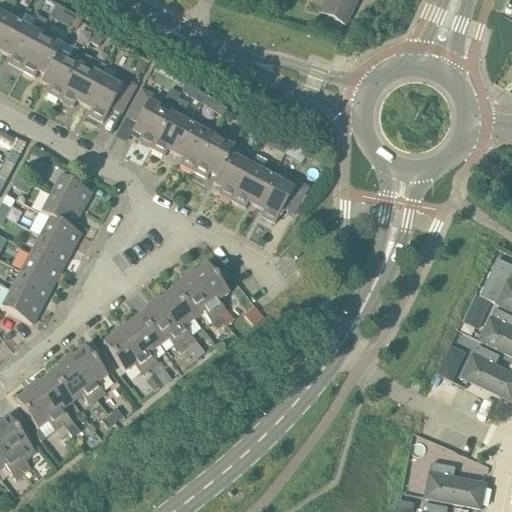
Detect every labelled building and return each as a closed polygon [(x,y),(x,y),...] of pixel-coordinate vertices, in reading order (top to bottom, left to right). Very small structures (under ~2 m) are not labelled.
[(0,53),(3,55),(20,26),(8,19),(16,5),(7,0),(5,0),(2,7),(0,10),(0,53)] [(346,27),(359,0),(327,0),(320,14),(346,27)] [(70,30),(76,19),(69,16),(63,27),(70,30)] [(29,31),(20,26),(3,55),(11,59),(8,65),(21,72),(44,30),(33,24),(29,31)] [(37,74),(44,78),(45,78),(58,54),(59,54),(62,49),(51,43),(55,36),(44,30),(21,72),(34,79),(37,74)] [(98,48),(104,37),(97,33),(91,44),(98,48)] [(47,95),(60,102),(83,59),(84,59),(86,55),(74,48),(69,59),(59,54),(58,54),(45,78),(44,78),(41,85),(50,90),(47,95)] [(83,59),(60,102),(74,109),(77,104),(84,108),(101,77),(105,68),(85,57),(84,59),(83,59)] [(101,77),(84,108),(93,112),(90,118),(103,125),(110,112),(121,117),(137,87),(126,82),(115,76),(111,83),(101,77)] [(141,89),(125,120),(136,126),(132,133),(141,138),(138,142),(151,150),(176,104),(180,97),(170,91),(163,102),(159,109),(149,104),(153,97),(141,89)] [(176,104),(151,150),(165,157),(167,152),(175,156),(191,127),(180,121),(184,114),(187,110),(176,104)] [(218,106),(213,114),(222,119),(226,112),(226,111),(218,106)] [(222,119),(221,121),(230,126),(234,117),(226,112),(222,119)] [(202,133),(191,127),(175,156),(183,161),(181,165),(194,172),(212,138),(216,130),(207,125),(202,133)] [(212,138),(194,172),(207,179),(209,174),(217,179),(230,154),(233,149),(222,143),(226,136),(216,130),(212,138)] [(0,161),(0,168),(1,170),(10,174),(15,166),(25,146),(17,142),(10,138),(0,132),(0,143),(11,150),(5,163),(4,164),(0,161)] [(286,154),(295,158),(299,152),(290,147),(286,154)] [(241,160),(230,154),(217,179),(213,186),(221,190),(218,196),(232,203),(254,160),(244,154),(241,160)] [(248,205),(256,210),(273,178),(262,172),(265,166),(254,160),(232,203),(245,210),(248,205)] [(1,170),(0,171),(0,192),(0,193),(10,174),(1,170)] [(25,183),(26,181),(30,175),(21,170),(18,175),(16,179),(25,183)] [(283,184),(273,178),(256,210),(264,214),(261,219),(275,227),(283,212),(293,218),(308,190),(287,178),(283,184)] [(11,188),(20,193),(25,183),(16,179),(11,188)] [(51,197),(82,214),(91,195),(60,179),(51,197)] [(51,197),(40,217),(49,221),(49,220),(72,232),(82,214),(51,197)] [(0,208),(0,216),(5,220),(10,211),(1,206),(0,208)] [(71,255),(81,236),(72,232),(49,220),(49,221),(40,238),(71,255)] [(40,238),(30,257),(61,273),(71,255),(40,238)] [(30,257),(20,275),(51,291),(61,273),(30,257)] [(511,268),(497,261),(480,297),(498,306),(511,312),(511,268)] [(207,267),(189,280),(224,325),(226,328),(234,323),(219,304),(229,296),(207,267)] [(20,275),(11,293),(42,309),(51,291),(20,275)] [(189,280),(172,294),(194,322),(204,314),(211,324),(216,331),(224,325),(189,280)] [(11,293),(1,311),(32,328),(42,309),(11,293)] [(185,329),(194,322),(172,294),(155,307),(188,351),(196,344),(185,329)] [(155,307),(138,320),(160,348),(169,341),(180,356),(188,351),(155,307)] [(492,320),(481,342),(511,357),(511,316),(497,309),(492,320)] [(160,348),(138,320),(121,333),(149,371),(157,365),(150,356),(160,348)] [(142,377),(149,371),(121,333),(103,347),(124,375),(135,367),(142,377)] [(479,346),(463,379),(511,402),(511,374),(496,367),(501,357),(479,346)] [(86,351),(67,364),(89,393),(95,402),(97,401),(103,396),(104,395),(97,386),(107,379),(86,351)] [(67,364),(50,377),(71,405),(82,398),(88,407),(89,407),(95,402),(89,393),(67,364)] [(162,372),(156,378),(163,387),(170,382),(162,372)] [(155,376),(145,384),(154,395),(163,388),(163,387),(156,378),(155,376)] [(50,377),(33,390),(62,427),(72,440),(80,434),(70,421),(69,422),(62,412),(71,405),(50,377)] [(54,434),(62,427),(33,390),(15,403),(37,431),(47,424),(54,434)] [(492,407),(467,396),(461,408),(486,420),(492,407)] [(108,416),(107,417),(113,425),(122,419),(115,410),(108,416)] [(107,417),(101,421),(107,430),(113,425),(107,417)] [(8,420),(0,425),(0,446),(18,471),(23,477),(23,478),(30,473),(25,466),(26,465),(36,457),(29,447),(8,420)] [(477,447),(453,436),(447,448),(471,460),(477,447)] [(18,471),(0,446),(0,470),(4,468),(15,483),(23,477),(18,471)] [(431,475),(426,499),(482,510),(487,486),(455,479),(457,471),(433,466),(431,475)]
